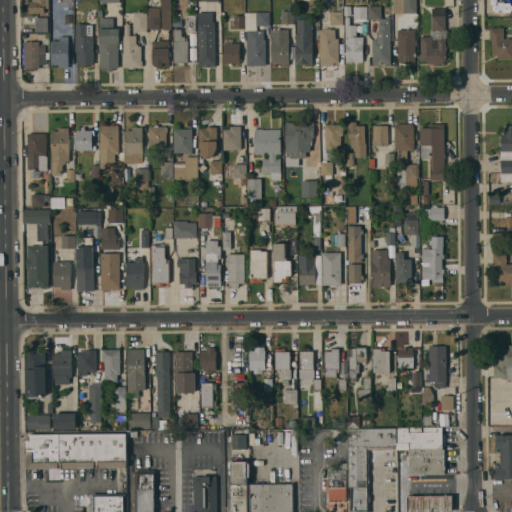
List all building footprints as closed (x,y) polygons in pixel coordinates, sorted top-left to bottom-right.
[(48,0),(49,8),(44,8),(44,13),(28,13),(28,1),(32,1),(32,0),(48,0)] [(416,0),(417,13),(404,13),(403,0),(416,0)] [(353,19),(353,6),(367,6),(367,19),(353,19)] [(369,19),(369,6),(381,6),(381,19),(369,19)] [(160,29),(148,29),(148,15),(148,7),(160,7),(160,15),(160,29)] [(447,29),(447,39),(445,39),(446,61),(443,61),(443,63),(428,63),(428,61),(421,61),(421,36),(431,36),(431,30),(432,30),(432,8),(445,8),(445,29),(447,29)] [(163,9),(171,9),(171,28),(162,28),(162,14),(163,9)] [(99,10),(102,10),(102,17),(113,17),(113,28),(119,28),(120,43),(118,43),(118,68),(113,68),(113,71),(106,71),(106,68),(100,68),(99,18),(99,17),(99,10)] [(246,12),(256,12),(270,11),(270,25),(256,25),(256,30),(264,30),(264,39),(265,39),(266,63),(247,63),(247,30),(246,30),(246,12)] [(294,11),(294,24),(281,24),(281,11),(294,11)] [(295,20),(295,11),(302,11),(305,15),(312,15),(312,63),(296,63),(296,33),(297,33),(297,20),(295,20)] [(343,11),(343,24),(330,25),(330,11),(343,11)] [(147,12),(147,32),(133,32),(133,12),(147,12)] [(245,30),(245,28),(234,28),(234,15),(244,15),(244,12),(246,12),(246,30),(245,30)] [(196,16),(195,31),(186,31),(186,16),(196,16)] [(48,17),(48,32),(36,32),(36,17),(48,17)] [(346,61),(345,17),(350,17),(350,25),(356,25),(356,37),(363,36),(363,43),(363,61),(346,61)] [(215,22),(215,66),(198,66),(198,22),(215,22)] [(75,51),(75,23),(86,23),(86,36),(94,36),(93,64),(88,64),(88,67),(82,67),(82,64),(79,64),(79,51),(75,51)] [(511,38),(511,59),(498,59),(497,54),(492,54),(491,40),(490,40),(489,27),(503,27),(504,38),(511,38)] [(339,38),(339,62),(333,62),(333,65),(320,65),(320,29),(323,29),(323,28),(331,28),(331,29),(335,29),(335,38),(339,38)] [(398,56),(397,29),(406,29),(406,28),(409,28),(409,29),(415,29),(415,39),(416,39),(417,43),(415,43),(415,61),(406,61),(406,55),(398,56)] [(174,62),(173,29),(181,29),(181,36),(185,36),(185,41),(188,40),(188,62),(184,62),(184,65),(178,65),(178,62),(174,62)] [(289,37),(289,65),(279,65),(279,62),(271,62),(271,38),(272,38),(272,29),(288,29),(288,37),(289,37)] [(372,61),(372,39),(376,39),(376,31),(386,31),(386,38),(390,38),(390,39),(390,61),(385,61),(385,64),(378,64),(378,61),(372,61)] [(68,36),(69,67),(59,67),(59,64),(51,64),(51,41),(60,40),(60,36),(68,36)] [(136,36),(136,44),(139,44),(139,46),(141,46),(141,61),(142,61),(142,66),(141,66),(141,67),(133,67),(133,68),(129,69),(129,67),(124,67),(124,36),(130,36),(136,36)] [(229,63),(224,63),(223,43),(224,43),(224,39),(232,39),(232,43),(239,43),(240,62),(231,63),(232,65),(229,65),(229,63)] [(152,41),(169,40),(170,66),(155,66),(155,65),(153,65),(152,41)] [(24,68),(24,41),(39,41),(39,45),(45,45),(46,64),(39,64),(40,68),(24,68)] [(365,125),(365,143),(366,143),(366,156),(355,157),(355,147),(351,148),(351,138),(348,138),(348,122),(356,121),(356,125),(365,125)] [(314,122),(314,137),(312,137),(313,142),(312,142),(312,145),(310,145),(310,151),(286,151),(285,122),(314,122)] [(395,150),(395,126),(396,126),(396,123),(413,123),(413,126),(414,126),(414,150),(395,150)] [(325,149),(325,124),(343,124),(343,135),(341,135),(341,145),(334,145),(334,151),(326,151),(326,149),(325,149)] [(444,124),(444,154),(445,154),(445,157),(444,157),(444,167),(444,180),(430,180),(430,158),(420,158),(420,127),(429,127),(429,124),(444,124)] [(100,168),(100,125),(119,125),(119,153),(115,153),(115,162),(107,162),(107,163),(105,163),(105,168),(100,168)] [(388,125),(388,145),(373,145),(373,125),(388,125)] [(149,147),(149,126),(166,126),(166,127),(168,127),(168,132),(166,132),(167,147),(149,147)] [(241,126),(241,149),(223,150),(223,129),(230,129),(230,126),(241,126)] [(511,181),(501,181),(501,173),(501,159),(501,150),(501,134),(503,134),(503,131),(504,131),(504,127),(509,127),(510,126),(511,126),(511,181)] [(63,165),(63,173),(52,174),(52,131),(59,131),(59,127),(69,127),(69,161),(65,161),(65,163),(63,165)] [(76,130),(81,130),(81,127),(85,127),(85,130),(94,130),(94,135),(92,135),(92,149),(76,149),(76,130)] [(142,127),(143,158),(138,158),(138,155),(136,155),(135,154),(134,154),(134,163),(125,163),(125,153),(125,130),(132,130),(132,127),(142,127)] [(217,127),(217,147),(214,156),(211,156),(211,158),(204,158),(204,156),(202,156),(201,148),(199,148),(199,129),(206,128),(206,127),(217,127)] [(192,128),(192,152),(192,154),(187,154),(187,152),(174,152),(173,128),(192,128)] [(255,129),(281,128),(281,153),(276,153),(276,158),(280,158),(281,180),(271,180),(271,173),(263,173),(262,158),(269,158),(269,154),(255,154),(255,142),(252,142),(252,138),(255,137),(255,129)] [(28,169),(27,133),(46,133),(46,156),(47,156),(48,170),(40,170),(40,168),(28,169)] [(354,152),(354,165),(346,166),(346,152),(354,152)] [(385,166),(385,153),(394,153),(394,166),(385,166)] [(198,156),(198,180),(185,180),(185,179),(174,179),(174,162),(185,162),(185,156),(198,156)] [(210,161),(222,160),(222,174),(215,174),(210,174),(210,161)] [(161,174),(161,161),(173,161),(173,174),(172,174),(172,179),(163,179),(162,174),(161,174)] [(321,175),(321,161),(333,161),(333,175),(321,175)] [(234,164),(247,164),(247,184),(241,184),(241,177),(234,177),(234,164)] [(419,164),(419,177),(417,177),(417,187),(407,187),(407,181),(397,181),(397,165),(406,165),(406,164),(419,164)] [(99,165),(99,177),(92,177),(91,165),(99,165)] [(124,167),(124,183),(111,183),(111,167),(124,167)] [(148,168),(148,181),(135,181),(135,168),(148,168)] [(75,169),(75,181),(63,181),(63,179),(67,179),(67,169),(75,169)] [(248,198),(248,178),(261,178),(261,198),(248,198)] [(317,180),(318,196),(301,197),(301,181),(317,180)] [(428,180),(428,194),(421,194),(420,180),(428,180)] [(489,203),(489,193),(500,193),(500,203),(491,203),(489,203)] [(45,206),(32,206),(32,194),(45,194),(45,195),(50,195),(50,201),(45,201),(45,206)] [(52,208),(52,197),(66,197),(66,208),(52,208)] [(346,223),(346,207),(355,207),(356,223),(346,223)] [(430,207),(444,207),(444,220),(431,220),(430,207)] [(270,208),(270,221),(257,220),(257,208),(270,208)] [(123,237),(109,237),(108,220),(107,220),(107,217),(108,217),(108,209),(123,209),(123,222),(123,237)] [(24,223),(24,210),(50,210),(50,223),(48,223),(49,288),(44,288),(44,286),(40,286),(40,288),(33,288),(33,287),(29,287),(29,267),(27,267),(27,257),(29,257),(29,245),(34,245),(34,241),(37,241),(37,223),(24,223)] [(77,210),(97,210),(97,211),(100,211),(101,223),(97,223),(97,224),(77,224),(77,210)] [(275,212),(295,212),(296,224),(275,224),(275,212)] [(220,226),(199,227),(199,213),(213,213),(213,214),(220,214),(220,226)] [(197,237),(175,238),(175,221),(187,220),(187,222),(196,222),(197,237)] [(404,220),(418,220),(419,234),(404,234),(404,220)] [(313,249),(313,222),(321,222),(321,237),(320,237),(320,249),(313,249)] [(348,262),(348,225),(361,225),(361,229),(363,229),(363,234),(361,234),(361,253),(364,253),(364,258),(361,258),(361,262),(348,262)] [(117,248),(117,227),(102,227),(101,248),(117,248)] [(165,227),(173,227),(173,238),(165,238),(165,227)] [(149,228),(148,247),(141,247),(139,240),(139,228),(149,228)] [(387,245),(387,232),(395,232),(395,245),(387,245)] [(492,232),(506,232),(506,240),(493,240),(492,232)] [(75,235),(75,248),(62,248),(62,235),(75,235)] [(432,236),(443,236),(443,246),(443,254),(444,254),(444,258),(442,258),(442,269),(445,269),(445,273),(443,273),(443,282),(432,282),(432,279),(429,279),(429,278),(422,278),(422,265),(429,265),(429,263),(422,263),(422,248),(429,248),(429,249),(432,249),(432,236)] [(94,291),(77,291),(77,267),(78,267),(77,237),(93,237),(93,246),(94,246),(94,291)] [(206,286),(206,240),(218,240),(218,246),(221,246),(221,258),(218,258),(218,264),(221,264),(221,286),(206,286)] [(274,281),(274,243),(285,243),(285,258),(287,258),(287,260),(291,260),(291,275),(288,275),(288,278),(287,278),(287,281),(274,281)] [(170,263),(169,263),(169,282),(163,282),(163,286),(158,286),(158,282),(152,282),(152,266),(153,266),(153,261),(152,261),(152,245),(156,245),(156,244),(165,244),(165,257),(167,259),(170,259),(170,263)] [(267,251),(267,278),(263,278),(263,282),(250,282),(249,250),(261,249),(261,251),(267,251)] [(391,286),(373,286),(372,250),(388,249),(388,259),(390,259),(391,286)] [(341,252),(341,284),(323,285),(322,252),(341,252)] [(396,281),(396,252),(404,252),(404,259),(412,259),(412,281),(411,281),(411,285),(404,285),(404,281),(396,281)] [(102,290),(101,253),(120,253),(120,289),(102,290)] [(511,264),(511,285),(509,285),(509,282),(498,282),(498,266),(493,266),(493,253),(507,253),(507,264),(511,264)] [(245,254),(245,283),(239,283),(239,287),(231,287),(231,283),(228,283),(228,254),(245,254)] [(316,283),(316,284),(309,284),(309,286),(305,286),(305,284),(299,284),(299,255),(315,255),(316,283)] [(127,285),(127,262),(135,262),(135,257),(143,257),(143,262),(144,262),(144,288),(134,289),(134,285),(127,285)] [(177,258),(195,258),(195,271),(197,271),(197,283),(192,283),(192,287),(185,287),(185,283),(180,283),(180,275),(179,275),(179,272),(180,272),(180,267),(177,267),(177,258)] [(71,261),(71,289),(61,289),(61,286),(54,286),(54,261),(71,261)] [(349,283),(348,264),(361,264),(361,274),(364,274),(364,279),(362,279),(362,283),(349,283)] [(446,345),(447,381),(446,381),(446,387),(434,387),(434,381),(427,382),(427,374),(429,374),(429,345),(446,345)] [(511,345),(511,381),(507,381),(507,377),(494,377),(494,365),(497,365),(497,362),(499,362),(499,348),(509,348),(509,345),(511,345)] [(250,370),(250,350),(255,350),(255,346),(264,346),(264,350),(265,350),(265,370),(262,370),(262,373),(254,373),(254,370),(250,370)] [(201,370),(200,351),(207,351),(207,347),(215,347),(215,350),(216,350),(217,370),(213,370),(213,374),(205,374),(205,370),(201,370)] [(309,347),(309,351),(314,351),(314,377),(308,377),(308,378),(300,378),(300,351),(303,351),(303,347),(309,347)] [(349,378),(349,348),(356,348),(356,347),(367,347),(367,362),(359,362),(359,372),(357,372),(357,378),(349,378)] [(399,367),(399,356),(398,356),(398,348),(403,348),(403,347),(409,347),(409,348),(413,348),(413,369),(411,369),(411,367),(399,367)] [(128,397),(128,349),(145,348),(145,375),(146,375),(146,390),(139,390),(139,397),(128,397)] [(276,369),(275,348),(282,348),(285,348),(285,351),(290,351),(290,369),(291,369),(291,377),(290,379),(282,379),(282,369),(276,369)] [(325,377),(325,351),(332,351),(332,348),(339,348),(339,369),(337,369),(337,376),(325,377)] [(55,384),(54,352),(61,352),(61,349),(72,349),(72,376),(69,377),(70,384),(55,384)] [(105,381),(105,360),(102,360),(102,349),(120,349),(120,374),(118,374),(118,381),(105,381)] [(374,372),(373,349),(382,349),(382,351),(390,351),(390,372),(374,372)] [(26,396),(26,350),(36,350),(45,350),(46,362),(44,362),(44,366),(46,366),(46,396),(39,396),(39,398),(29,398),(28,398),(28,397),(28,396),(26,396)] [(96,350),(96,371),(87,371),(88,375),(78,375),(78,351),(85,351),(85,350),(96,350)] [(170,351),(170,404),(157,404),(158,377),(156,377),(156,367),(156,351),(170,351)] [(177,392),(176,351),(192,351),(193,372),(195,372),(195,392),(177,392)] [(371,378),(371,398),(359,398),(359,389),(364,389),(364,378),(364,376),(370,376),(370,378),(371,378)] [(273,378),(273,391),(264,391),(264,378),(273,378)] [(234,382),(245,382),(245,379),(248,379),(248,407),(231,407),(231,400),(234,400),(234,390),(231,390),(231,383),(234,383),(234,382)] [(313,390),(314,379),(321,379),(321,390),(313,390)] [(201,407),(201,382),(213,382),(213,383),(216,383),(216,390),(213,390),(213,400),(217,400),(217,406),(213,407),(201,407)] [(102,403),(102,413),(101,413),(101,422),(91,422),(90,413),(87,413),(87,408),(85,408),(85,401),(89,401),(89,384),(101,384),(101,402),(102,403)] [(126,386),(126,411),(114,411),(114,386),(126,386)] [(434,394),(434,404),(422,404),(422,401),(422,387),(430,387),(434,394)] [(284,389),(297,389),(297,403),(284,403),(284,389)] [(322,391),(321,409),(313,409),(313,391),(322,391)] [(453,395),(453,409),(441,408),(441,395),(453,395)] [(150,412),(151,428),(131,428),(130,413),(150,412)] [(54,413),(76,413),(76,429),(54,429),(54,413)] [(197,413),(198,427),(183,428),(183,414),(197,413)] [(53,417),(53,428),(50,428),(50,429),(39,429),(27,429),(27,414),(39,414),(39,415),(50,415),(50,417),(53,417)] [(348,428),(348,416),(359,415),(359,428),(348,428)] [(432,416),(432,425),(423,425),(423,416),(429,416),(428,415),(431,415),(431,416),(432,416)] [(299,427),(299,416),(315,417),(315,427),(299,427)] [(345,427),(336,426),(336,427),(332,426),(332,420),(333,418),(336,418),(337,420),(337,421),(345,422),(345,427)] [(398,446),(393,446),(393,449),(369,449),(369,511),(349,511),(349,500),(351,500),(351,487),(349,487),(349,429),(397,428),(398,443),(398,446)] [(397,428),(409,428),(409,432),(437,432),(437,428),(442,428),(442,434),(445,434),(445,443),(398,443),(397,428)] [(25,453),(25,449),(27,448),(26,440),(29,440),(29,434),(127,433),(127,467),(27,468),(27,453),(26,453),(25,453)] [(246,434),(246,449),(245,449),(245,450),(242,450),(242,449),(232,449),(232,434),(246,434)] [(501,467),(501,447),(496,447),(496,435),(511,435),(511,479),(496,479),(496,467),(501,467)] [(445,443),(445,445),(443,445),(443,449),(444,449),(445,473),(409,474),(409,449),(398,449),(398,446),(398,443),(445,443)] [(231,511),(231,461),(247,461),(247,463),(250,463),(250,477),(247,477),(247,511),(231,511)] [(346,499),(329,500),(329,489),(326,489),(326,480),(329,480),(329,470),(338,470),(338,463),(346,463),(347,469),(346,469),(346,499)] [(157,511),(135,511),(135,471),(137,471),(137,469),(155,469),(155,471),(157,471),(157,511)] [(193,511),(193,476),(217,476),(217,511),(193,511)] [(249,511),(249,484),(293,483),(293,511),(249,511)] [(91,511),(91,493),(126,493),(126,496),(124,496),(124,511),(91,511)] [(408,511),(408,496),(452,495),(452,511),(408,511)]
